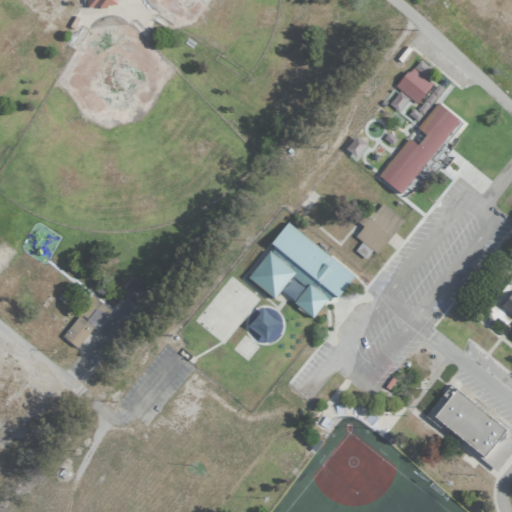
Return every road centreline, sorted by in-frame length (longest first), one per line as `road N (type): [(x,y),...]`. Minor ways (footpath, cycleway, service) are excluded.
road 1 (residential): [(361,381),(486,208)]
road 2 (residential): [(357,386),(511,509)]
road 3 (residential): [(511,107),(383,0)]
